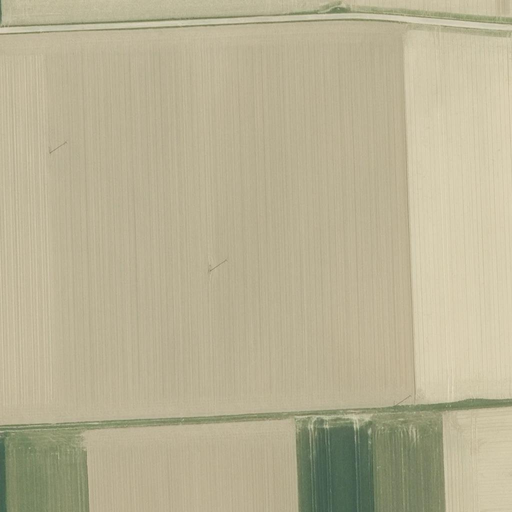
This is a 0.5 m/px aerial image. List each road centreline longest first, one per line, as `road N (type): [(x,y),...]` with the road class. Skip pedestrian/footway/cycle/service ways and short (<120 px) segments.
road 1 (track): [(511,28),(357,16),(0,31)]
road 2 (track): [(0,430),(511,405)]
